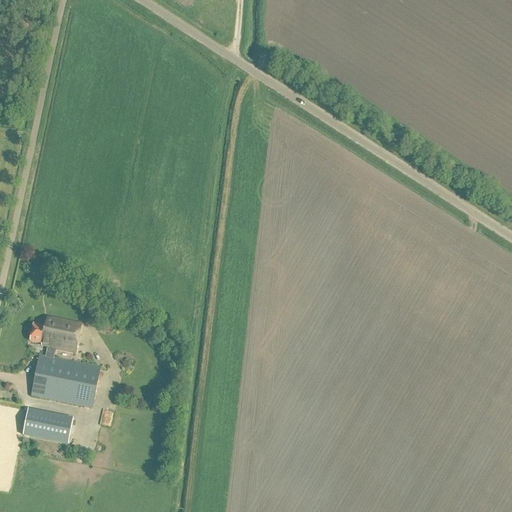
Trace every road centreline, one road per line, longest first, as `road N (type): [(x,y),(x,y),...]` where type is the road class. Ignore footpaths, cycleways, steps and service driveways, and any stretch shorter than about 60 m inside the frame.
road 1 (unclassified): [(511,238),(138,0)]
road 2 (unclassified): [(64,0),(0,294)]
